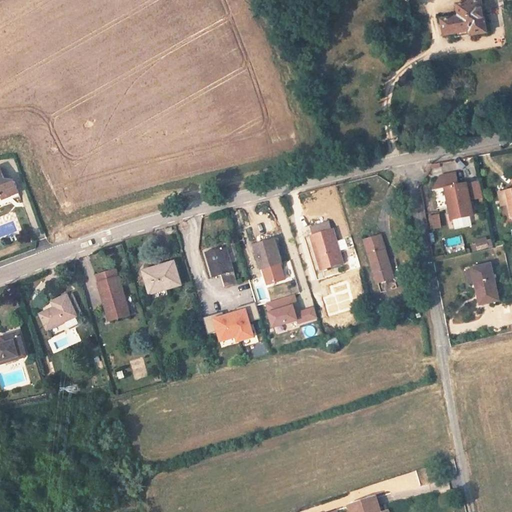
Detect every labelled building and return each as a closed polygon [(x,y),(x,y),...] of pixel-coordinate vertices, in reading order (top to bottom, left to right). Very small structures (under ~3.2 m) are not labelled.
[(477,32),(493,29),(488,0),(472,0),(464,2),(466,14),(450,16),(452,30),(476,26),(477,32)] [(0,162),(0,186),(3,185),(7,196),(25,189),(18,171),(10,174),(5,160),(0,162)] [(454,219),(476,214),(468,182),(446,187),(454,219)] [(429,215),(430,228),(441,227),(440,214),(429,215)] [(313,227),(314,233),(312,233),(321,267),(343,262),(334,227),(331,228),(330,223),(313,227)] [(376,281),(394,276),(382,234),(365,238),(376,281)] [(263,268),(280,264),(274,240),(257,245),(263,268)] [(225,282),(237,279),(226,244),(206,250),(213,274),(222,271),(225,282)] [(150,292),(181,283),(175,261),(156,267),(157,270),(144,274),(150,292)] [(482,304),(500,299),(490,263),(472,268),(482,304)] [(109,318),(128,314),(119,276),(101,280),(109,318)] [(47,329),(77,318),(69,296),(52,302),(53,307),(41,311),(47,329)] [(214,314),(218,343),(255,338),(252,320),(259,319),(258,307),(214,314)] [(331,313),(317,317),(321,331),(335,328),(331,313)] [(0,362),(25,355),(18,330),(6,334),(7,339),(0,341),(0,362)] [(388,511),(388,510),(383,511),(377,491),(349,499),(351,511),(388,511)]
